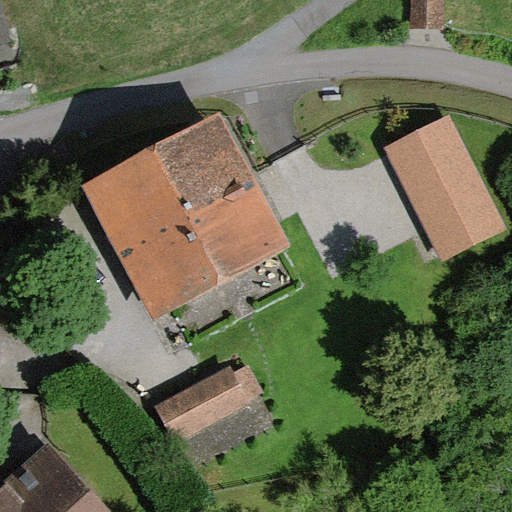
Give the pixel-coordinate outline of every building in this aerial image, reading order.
[(441,0),(408,0),(407,34),(440,35),(441,0)] [(0,52),(11,49),(0,4),(0,52)] [(450,121),(384,154),(442,268),(508,235),(450,121)] [(288,260),(219,127),(81,197),(150,330),(288,260)] [(233,378),(231,373),(155,414),(176,452),(251,411),(249,406),(264,398),(248,369),(233,378)] [(92,511),(49,466),(0,511),(92,511)]
